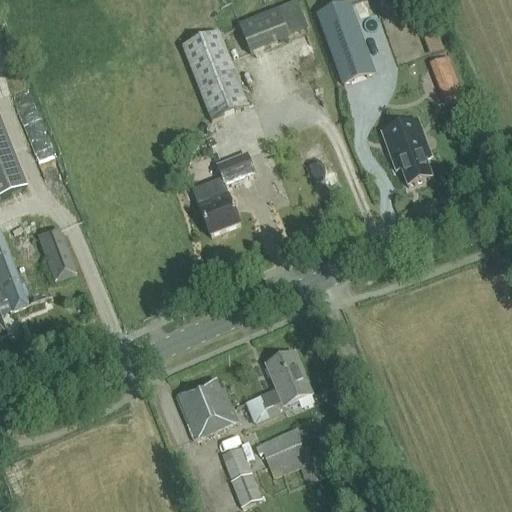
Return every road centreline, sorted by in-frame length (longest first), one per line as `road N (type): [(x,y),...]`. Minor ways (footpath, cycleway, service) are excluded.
road 1 (secondary): [(0,423),(511,201)]
road 2 (track): [(415,511),(333,302),(316,284)]
